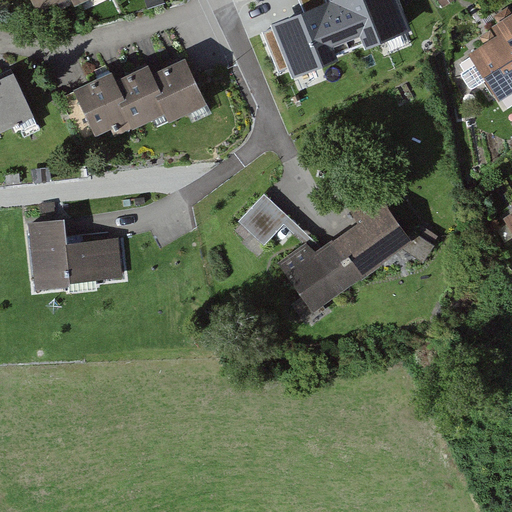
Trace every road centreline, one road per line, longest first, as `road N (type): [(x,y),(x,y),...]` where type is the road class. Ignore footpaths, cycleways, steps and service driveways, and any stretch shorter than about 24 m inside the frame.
road 1 (residential): [(219,5),(265,106),(258,142),(209,177),(0,200)]
road 2 (residential): [(219,5),(90,47),(0,43)]
